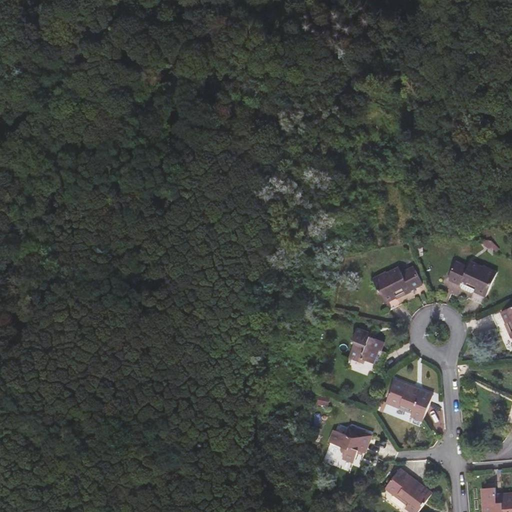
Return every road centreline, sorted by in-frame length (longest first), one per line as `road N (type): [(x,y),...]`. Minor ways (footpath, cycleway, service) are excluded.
road 1 (residential): [(467,511),(451,359)]
road 2 (residential): [(451,359),(463,339),(445,315),(417,326),(421,355)]
